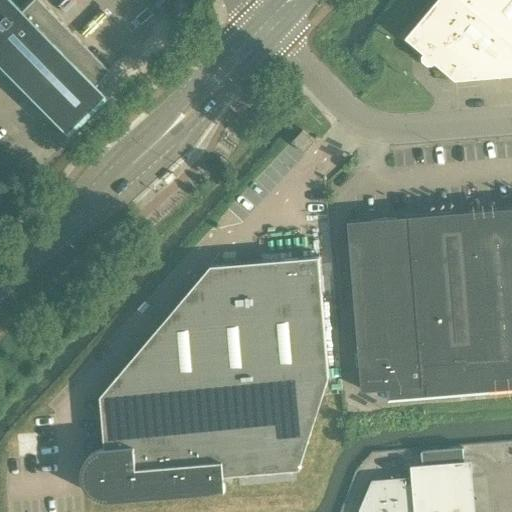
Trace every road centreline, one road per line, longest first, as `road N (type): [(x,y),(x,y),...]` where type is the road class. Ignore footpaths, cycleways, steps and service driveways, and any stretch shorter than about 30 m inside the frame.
road 1 (tertiary): [(0,303),(237,80),(270,26)]
road 2 (tertiary): [(270,26),(220,60),(0,276)]
road 3 (unclassified): [(270,26),(374,134),(511,123)]
